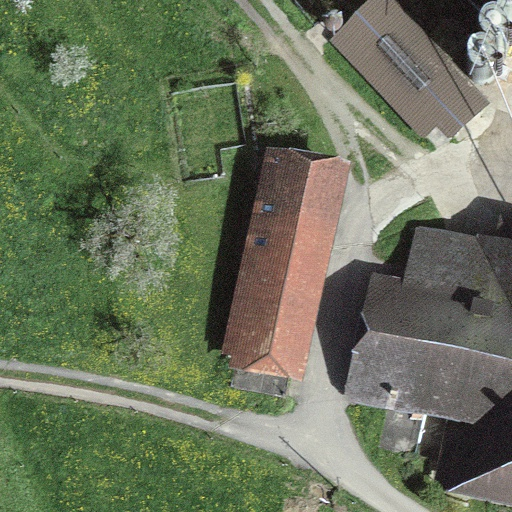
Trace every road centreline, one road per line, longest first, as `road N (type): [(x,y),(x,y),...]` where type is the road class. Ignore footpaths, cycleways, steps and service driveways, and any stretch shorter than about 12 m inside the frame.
road 1 (track): [(0,372),(139,394),(304,453)]
road 2 (track): [(243,0),(353,156),(362,192)]
